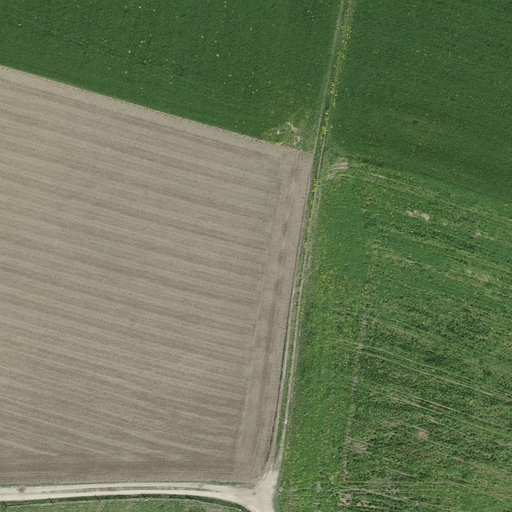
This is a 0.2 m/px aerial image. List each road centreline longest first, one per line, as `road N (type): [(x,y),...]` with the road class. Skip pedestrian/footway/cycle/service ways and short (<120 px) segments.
road 1 (track): [(347,0),(306,233),(281,464),(259,502)]
road 2 (track): [(265,511),(259,502),(180,487),(0,495)]
